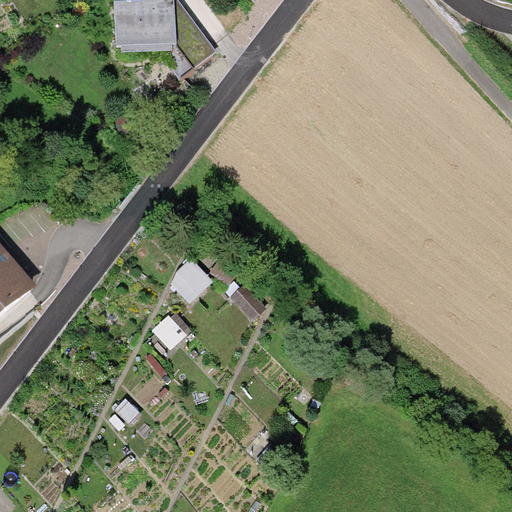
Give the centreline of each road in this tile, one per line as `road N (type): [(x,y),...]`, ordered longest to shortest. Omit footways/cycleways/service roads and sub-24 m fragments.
road 1 (residential): [(0,385),(155,187)]
road 2 (residential): [(305,0),(155,187)]
road 3 (track): [(511,115),(411,0)]
